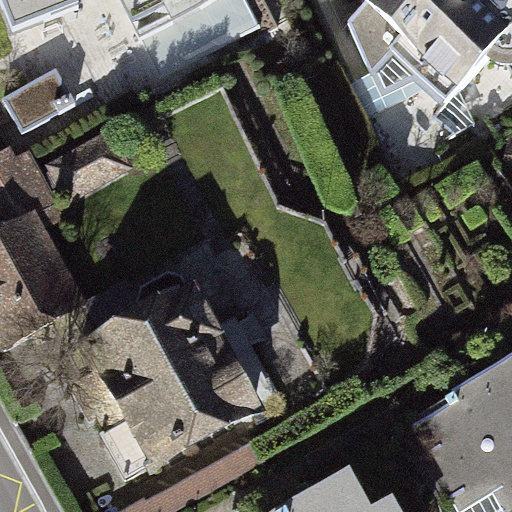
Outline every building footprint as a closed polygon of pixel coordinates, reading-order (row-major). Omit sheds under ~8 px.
[(0,0),(0,4),(14,36),(79,7),(75,0),(119,0),(136,39),(226,0),(0,0)] [(511,38),(511,2),(509,0),(323,0),(341,37),(348,29),(372,79),(392,57),(446,108),(511,38)] [(63,77),(11,102),(27,134),(79,108),(63,77)] [(110,141),(51,164),(66,201),(125,178),(110,141)] [(83,327),(7,172),(0,175),(0,352),(6,364),(83,327)] [(198,300),(88,361),(152,477),(263,416),(198,300)] [(511,511),(511,386),(404,454),(440,511),(511,511)] [(394,511),(394,510),(391,511),(368,511),(353,486),(307,511),(394,511)]
